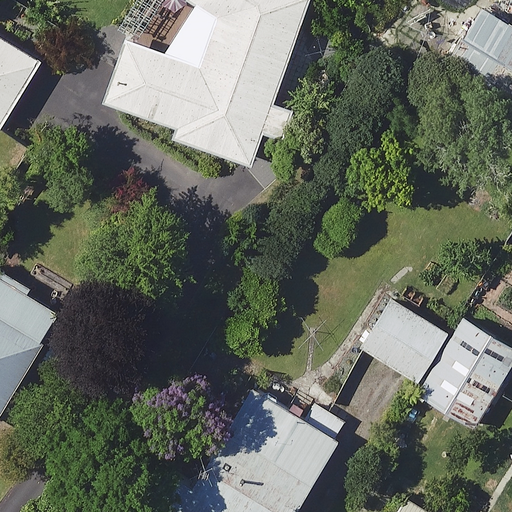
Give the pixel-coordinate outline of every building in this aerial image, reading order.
[(320,0),(202,0),(177,59),(139,43),(111,106),(257,170),(272,135),(288,142),(299,116),(275,105),(320,0)] [(475,35),(424,6),(400,48),(452,77),(448,85),(511,119),(511,21),(488,9),(475,35)] [(54,64),(0,31),(0,126),(11,134),(54,64)] [(71,316),(0,274),(0,431),(3,433),(71,316)] [(457,335),(396,300),(368,350),(431,387),(425,397),(489,434),(511,394),(511,342),(468,317),(457,335)] [(308,511),(362,422),(321,398),(308,419),(262,392),(232,442),(210,429),(163,506),(173,511),(308,511)] [(437,511),(412,496),(402,511),(437,511)]
